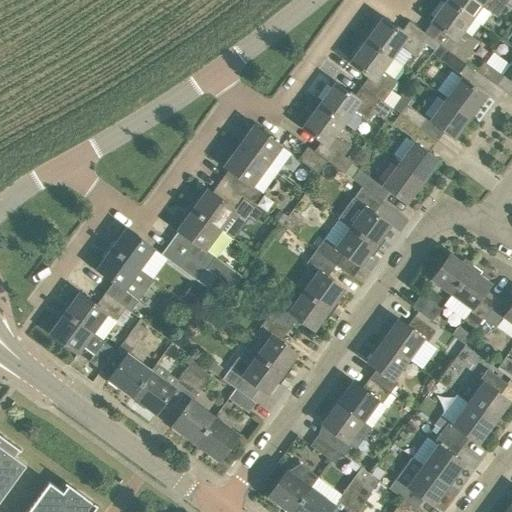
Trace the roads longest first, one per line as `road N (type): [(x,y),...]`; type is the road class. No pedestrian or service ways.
road 1 (residential): [(217,511),(428,223),(468,219),(484,229)]
road 2 (secondary): [(213,511),(8,351)]
road 3 (residential): [(111,199),(147,215),(238,97)]
road 4 (residential): [(238,97),(260,110),(281,105),(361,0)]
road 5 (tertiary): [(65,165),(214,73)]
road 6 (residential): [(38,306),(111,199)]
road 7 (tertiary): [(214,73),(313,0)]
